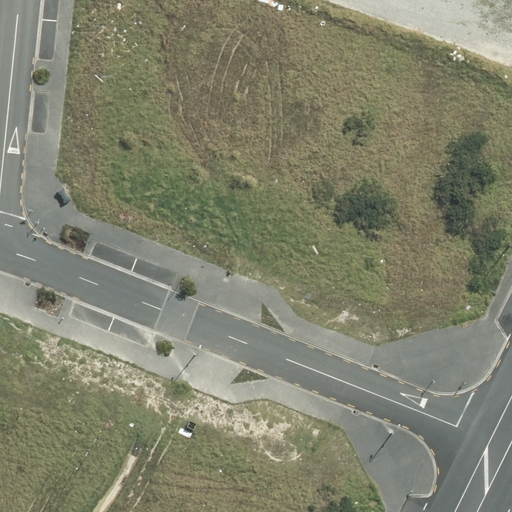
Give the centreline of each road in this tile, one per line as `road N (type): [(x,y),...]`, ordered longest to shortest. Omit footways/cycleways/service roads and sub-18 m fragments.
road 1 (unclassified): [(0,249),(502,443)]
road 2 (unclassified): [(0,172),(19,0)]
